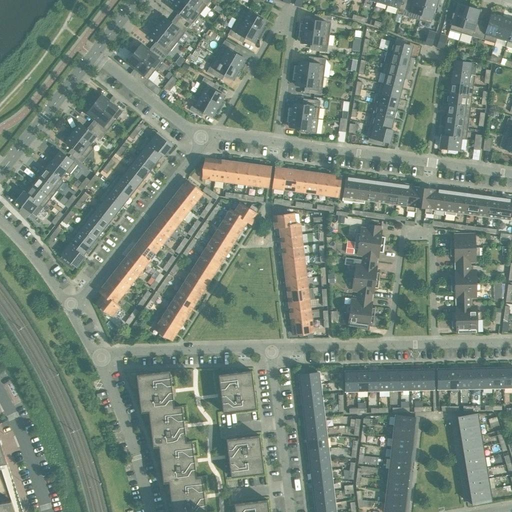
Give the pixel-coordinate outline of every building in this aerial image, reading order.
[(199,14),(180,0),(176,0),(170,7),(181,15),(177,20),(188,28),(199,14)] [(180,0),(199,14),(210,0),(209,0),(180,0)] [(400,0),(388,0),(387,5),(398,8),(396,14),(402,15),(406,2),(400,0)] [(419,21),(425,0),(412,0),(412,4),(406,2),(402,15),(419,21)] [(435,13),(437,8),(435,7),(437,0),(425,0),(419,21),(430,24),(434,13),(435,13)] [(460,33),(468,7),(457,4),(454,13),(453,12),(451,18),(452,19),(449,30),(460,33)] [(477,38),(481,25),(476,23),(479,11),(468,7),(460,33),(477,38)] [(266,22),(257,17),(259,15),(253,12),(252,14),(242,9),(236,19),(262,33),(265,27),(263,26),(266,22)] [(494,43),(502,17),(491,14),(487,26),(481,25),(477,38),(494,43)] [(329,35),(331,17),(317,15),(317,21),(304,19),(303,24),(301,24),(300,31),(329,35)] [(177,42),(188,28),(177,20),(173,24),(163,16),(156,26),(177,42)] [(507,41),(511,24),(511,20),(502,17),(494,43),(495,43),(496,38),(507,41)] [(262,33),(236,19),(227,35),(240,42),(243,36),(254,43),(256,38),(258,39),(262,33)] [(166,56),(177,42),(156,26),(148,35),(159,43),(155,48),(166,56)] [(327,52),(329,35),(300,31),(299,38),(301,38),(301,43),(313,44),(313,51),(327,52)] [(431,46),(435,33),(428,31),(424,44),(431,46)] [(443,50),(447,36),(440,34),(436,48),(443,50)] [(233,53),(237,47),(224,40),(215,56),(241,70),(244,64),(242,63),(245,59),(233,53)] [(413,58),(409,57),(412,47),(389,41),(387,51),(413,59),(413,58)] [(155,70),(166,56),(155,48),(151,52),(141,44),(134,54),(155,70)] [(407,64),(412,65),(413,59),(387,51),(387,52),(392,53),(389,63),(411,69),(406,68),(407,64)] [(155,70),(134,54),(126,63),(136,71),(133,76),(144,85),(155,70)] [(241,70),(215,56),(207,72),(219,79),(222,73),(233,80),(236,75),(237,76),(241,70)] [(323,77),(326,59),(312,57),(311,63),(298,61),(298,66),(296,66),(295,73),(323,77)] [(475,75),(469,74),(471,63),(453,61),(452,72),(475,75)] [(405,74),(409,75),(411,69),(389,63),(384,62),(381,73),(386,74),(404,78),(405,74)] [(450,83),(473,86),(475,75),(452,72),(450,83)] [(321,95),(323,77),(295,73),(294,80),(296,80),(295,85),(308,87),(307,93),(321,95)] [(378,83),(401,89),(404,78),(386,74),(384,84),(379,83),(378,83)] [(169,91),(177,81),(172,77),(164,87),(169,91)] [(213,90),(216,84),(203,78),(195,93),(220,107),(223,101),(221,101),(224,96),(213,90)] [(376,93),(398,99),(401,89),(378,83),(376,93)] [(444,93),(472,97),(473,86),(450,83),(449,93),(444,93)] [(220,107),(195,93),(194,94),(199,97),(195,105),(193,105),(190,110),(197,114),(198,112),(203,115),(204,112),(212,117),(215,112),(216,113),(220,107)] [(373,104),(395,110),(398,99),(376,93),(376,94),(381,95),(378,105),(373,104)] [(447,104),(470,107),(472,97),(444,93),(443,99),(448,100),(447,104)] [(115,121),(126,107),(115,98),(111,103),(101,95),(94,104),(115,121)] [(318,119),(320,101),(306,99),(305,105),(293,104),(292,109),(290,108),(289,115),(318,119)] [(115,121),(94,104),(86,114),(97,122),(93,126),(104,135),(115,121)] [(370,114),(393,120),(395,110),(373,104),(370,114)] [(469,118),(470,107),(447,104),(446,115),(469,118)] [(390,130),(393,120),(370,114),(368,125),(392,131),(390,130)] [(440,125),(467,129),(469,118),(446,115),(441,114),(441,121),(445,121),(444,125),(440,125)] [(298,131),(316,133),(318,119),(289,115),(288,122),(290,122),(289,127),(299,128),(298,131)] [(345,132),(347,119),(340,118),(339,131),(345,132)] [(511,119),(507,118),(502,136),(511,138),(511,119)] [(100,140),(104,135),(93,126),(89,131),(79,123),(72,132),(93,149),(88,145),(95,136),(100,140)] [(137,134),(141,128),(137,125),(133,131),(137,134)] [(389,143),(392,131),(368,125),(365,136),(370,137),(369,141),(379,144),(380,140),(389,143)] [(466,139),(467,129),(440,125),(439,131),(444,132),(443,136),(441,136),(466,139)] [(133,140),(137,134),(133,131),(128,136),(133,140)] [(93,149),(72,132),(64,142),(75,150),(70,155),(82,163),(93,149)] [(171,146),(155,133),(148,143),(144,139),(144,140),(164,155),(171,146)] [(459,150),(461,139),(466,140),(466,139),(441,136),(439,148),(459,150)] [(511,138),(502,136),(499,147),(510,150),(509,153),(511,153),(511,138)] [(489,151),(491,138),(484,138),(483,150),(489,151)] [(164,155),(144,140),(137,148),(156,162),(162,154),(164,155)] [(124,151),(128,145),(124,142),(120,148),(124,151)] [(119,156),(124,151),(120,148),(115,153),(119,156)] [(156,162),(137,148),(141,152),(135,160),(149,171),(156,162)] [(77,165),(59,151),(52,159),(70,174),(77,165)] [(70,174),(52,159),(45,168),(56,176),(63,182),(64,182),(60,179),(66,171),(70,174)] [(110,168),(115,162),(110,159),(106,165),(110,168)] [(214,180),(216,160),(205,159),(204,164),(201,164),(200,172),(203,172),(202,178),(214,180)] [(149,171),(135,160),(128,168),(142,179),(149,171)] [(224,181),(227,161),(216,160),(214,180),(224,181)] [(235,183),(238,163),(227,161),(224,181),(235,183)] [(246,184),(248,164),(238,163),(235,183),(246,184)] [(256,185),(259,166),(248,164),(246,184),(256,185)] [(106,173),(110,168),(106,165),(102,170),(106,173)] [(268,187),(270,167),(259,166),(256,185),(268,187)] [(63,182),(56,176),(45,168),(38,176),(57,191),(63,182)] [(142,179),(128,168),(122,176),(118,173),(117,174),(136,188),(142,179)] [(284,189),(286,169),(275,168),(273,188),(284,189)] [(294,191),(297,171),(286,169),(284,189),(294,191)] [(305,192),(308,172),(297,171),(294,191),(305,192)] [(316,193),(319,174),(308,172),(305,192),(316,193)] [(95,183),(99,177),(95,174),(90,180),(95,183)] [(136,188),(117,174),(111,182),(129,196),(136,188)] [(327,195),(329,175),(319,174),(316,193),(327,195)] [(338,196),(340,177),(329,175),(327,195),(338,196)] [(353,202),(356,177),(345,175),(342,201),(353,202)] [(57,191),(38,176),(32,185),(50,199),(57,191)] [(86,185),(90,180),(86,177),(81,183),(86,186),(86,185)] [(364,204),(367,178),(356,177),(353,202),(364,204)] [(375,202),(378,180),(367,178),(364,204),(364,200),(375,202)] [(90,188),(95,183),(90,180),(86,185),(90,188)] [(385,203),(388,181),(378,180),(375,202),(385,203)] [(202,193),(187,181),(180,189),(195,202),(202,193)] [(396,205),(399,182),(388,181),(385,203),(396,205)] [(129,196),(111,182),(104,191),(122,205),(129,196)] [(406,211),(410,184),(399,182),(396,205),(406,206),(406,211)] [(84,188),(86,186),(81,183),(77,188),(81,192),(84,188)] [(421,208),(423,188),(411,186),(411,184),(410,184),(406,211),(415,213),(416,207),(421,208)] [(50,199),(32,185),(25,193),(24,192),(43,208),(50,199)] [(212,191),(205,187),(202,190),(209,195),(212,191)] [(434,215),(437,188),(436,187),(436,189),(423,188),(421,208),(425,209),(424,214),(434,215)] [(444,215),(448,189),(437,188),(434,215),(435,210),(444,211),(444,215)] [(195,202),(180,189),(173,198),(189,210),(195,202)] [(455,216),(459,190),(448,189),(444,215),(455,216)] [(466,214),(469,192),(459,190),(455,216),(456,216),(456,213),(466,214)] [(122,205),(104,191),(97,199),(116,213),(122,205)] [(216,200),(219,196),(212,191),(209,195),(216,200)] [(43,208),(24,192),(16,201),(23,207),(21,210),(28,216),(30,213),(32,214),(39,205),(43,208)] [(477,216),(480,193),(469,192),(466,214),(477,216)] [(83,202),(88,196),(84,193),(79,199),(83,202)] [(488,217),(491,195),(480,193),(477,216),(488,217)] [(72,203),(77,197),(73,194),(68,200),(72,203)] [(498,218),(501,196),(491,195),(488,217),(498,218)] [(510,220),(511,201),(511,197),(501,196),(498,218),(510,220)] [(189,210),(173,198),(166,206),(182,219),(189,210)] [(79,207),(83,202),(79,199),(75,204),(79,207)] [(116,213),(97,199),(101,202),(95,210),(91,207),(109,222),(116,213)] [(68,208),(72,203),(68,200),(64,205),(68,208)] [(208,211),(213,205),(209,202),(204,209),(208,211)] [(256,213),(259,209),(251,205),(249,209),(240,203),(234,212),(230,209),(230,210),(251,223),(257,214),(256,213)] [(216,214),(220,207),(217,204),(212,211),(216,214)] [(182,219),(166,206),(160,215),(175,227),(182,219)] [(109,222),(91,207),(84,216),(102,230),(109,222)] [(203,218),(208,211),(204,209),(199,216),(203,218)] [(70,219),(74,213),(70,210),(66,216),(70,219)] [(251,223),(230,210),(224,219),(241,230),(246,221),(250,224),(251,223)] [(59,220),(63,214),(59,211),(55,217),(59,220)] [(211,221),(216,214),(212,211),(207,218),(211,221)] [(294,224),(293,213),(273,216),(275,227),(299,224),(299,223),(294,224)] [(175,227),(160,215),(153,223),(168,236),(175,227)] [(66,224),(70,219),(66,216),(62,221),(66,224)] [(102,230),(84,216),(77,224),(95,239),(102,230)] [(55,225),(59,220),(55,217),(50,222),(55,225)] [(241,230),(224,219),(218,228),(235,239),(241,230)] [(196,229),(200,222),(197,220),(192,227),(196,229)] [(203,231),(208,225),(204,222),(200,229),(203,231)] [(168,236),(153,223),(146,232),(162,244),(168,236)] [(95,239),(77,224),(71,233),(89,247),(95,239)] [(281,237),(300,235),(299,224),(275,227),(275,228),(279,227),(281,237)] [(383,226),(381,226),(367,224),(366,230),(360,229),(360,233),(356,232),(355,241),(384,245),(385,237),(381,236),(383,226)] [(57,236),(61,230),(57,227),(53,233),(57,236)] [(191,236),(196,229),(192,227),(187,233),(191,236)] [(235,239),(218,228),(213,237),(229,248),(235,239)] [(198,238),(203,231),(200,229),(195,236),(198,238)] [(162,244),(146,232),(139,240),(155,253),(162,244)] [(52,241),(57,236),(53,233),(48,238),(52,241)] [(89,247),(71,233),(70,233),(75,236),(68,245),(84,257),(82,255),(89,247)] [(475,247),(475,235),(475,233),(453,233),(453,240),(450,240),(450,248),(479,248),(479,247),(475,247)] [(510,242),(511,235),(500,233),(499,240),(510,242)] [(302,246),(300,235),(281,237),(282,248),(302,246)] [(229,248),(213,237),(207,247),(224,257),(229,248)] [(183,247),(188,240),(184,238),(179,244),(183,247)] [(155,253),(139,240),(133,249),(148,261),(155,253)] [(191,249),(196,242),(192,240),(187,247),(191,249)] [(383,253),(384,245),(355,241),(354,248),(357,249),(356,256),(363,256),(362,260),(378,262),(379,252),(383,253)] [(178,254),(183,247),(179,244),(175,251),(178,254)] [(84,257),(68,245),(61,254),(76,266),(84,257)] [(303,256),(302,246),(282,248),(283,259),(303,256)] [(186,256),(191,249),(187,247),(182,253),(186,256)] [(224,257),(207,247),(201,256),(218,266),(224,257)] [(476,262),(476,256),(479,256),(479,248),(450,248),(450,256),(454,256),(454,266),(470,266),(470,263),(476,262)] [(148,261),(133,249),(126,257),(142,270),(148,261)] [(171,265),(176,258),(172,255),(167,262),(171,265)] [(218,266),(201,256),(195,265),(212,275),(218,266)] [(304,267),(303,256),(283,259),(285,269),(304,267)] [(142,270),(126,257),(119,266),(135,278),(142,270)] [(178,267),(183,260),(179,258),(175,264),(178,267)] [(380,273),(376,272),(378,262),(362,260),(362,263),(356,262),(354,277),(379,281),(380,273)] [(166,272),(171,265),(167,262),(162,269),(166,272)] [(174,274),(178,267),(175,264),(170,271),(174,274)] [(212,275),(195,265),(189,274),(206,285),(212,275)] [(135,278),(119,266),(113,274),(128,287),(135,278)] [(476,283),(476,271),(476,269),(470,269),(470,266),(454,266),(454,276),(451,276),(451,284),(480,284),(480,283),(476,283)] [(306,278),(304,267),(285,269),(286,280),(306,278)] [(158,283),(163,276),(159,273),(155,280),(158,283)] [(128,287),(113,274),(106,283),(122,295),(128,287)] [(206,285),(189,274),(184,283),(200,294),(206,285)] [(166,285),(171,278),(167,275),(162,282),(166,285)] [(378,288),(379,281),(354,277),(352,292),(358,292),(357,296),(373,298),(374,288),(378,288)] [(307,289),(306,278),(286,280),(287,291),(307,289)] [(154,289),(158,283),(155,280),(150,287),(154,289)] [(161,292),(166,285),(162,282),(157,289),(161,292)] [(122,295),(106,283),(99,291),(119,307),(119,306),(115,303),(122,295)] [(200,294),(184,283),(178,292),(195,303),(200,294)] [(477,298),(476,292),(480,292),(480,284),(451,284),(451,292),(454,292),(455,302),(471,302),(470,299),(477,298)] [(308,299),(307,289),(287,291),(289,302),(308,299)] [(119,307),(99,291),(99,292),(102,295),(96,303),(101,307),(99,309),(105,314),(107,312),(112,316),(119,307)] [(146,300),(151,294),(147,291),(142,298),(146,300)] [(195,303),(178,292),(172,301),(189,312),(195,303)] [(154,303),(158,296),(155,293),(150,300),(154,303)] [(374,316),(375,308),(372,308),(373,298),(357,296),(357,299),(351,298),(350,305),(346,304),(345,312),(374,316)] [(141,307),(146,300),(142,298),(137,305),(141,307)] [(310,310),(308,299),(289,302),(290,312),(310,310)] [(149,309),(154,303),(150,300),(145,307),(149,309)] [(189,312),(172,301),(166,311),(183,321),(189,312)] [(477,312),(477,307),(477,305),(471,305),(471,302),(455,302),(455,312),(451,312),(452,320),(481,320),(480,312),(477,312)] [(134,318),(138,311),(135,309),(130,315),(134,318)] [(311,321),(310,310),(290,312),(291,323),(311,321)] [(183,321),(166,311),(161,320),(177,330),(183,321)] [(373,324),(374,316),(345,312),(345,313),(349,313),(347,327),(369,330),(370,323),(373,324)] [(499,324),(501,313),(494,312),(492,323),(499,324)] [(129,325),(134,318),(130,315),(125,322),(129,325)] [(135,329),(140,322),(136,320),(131,327),(135,329)] [(177,330),(161,320),(155,329),(160,332),(158,335),(165,339),(166,337),(171,340),(177,330)] [(477,332),(477,320),(481,320),(452,320),(452,328),(455,328),(456,335),(477,334),(477,332)] [(312,332),(311,321),(291,323),(293,334),(298,334),(299,336),(307,335),(306,333),(312,332)] [(511,387),(511,367),(503,368),(503,388),(511,387)] [(482,388),(481,368),(470,369),(471,388),(482,388)] [(492,388),(492,368),(481,368),(482,388),(492,388)] [(503,388),(503,368),(492,368),(492,388),(503,388)] [(449,389),(449,369),(437,369),(438,389),(449,389)] [(460,389),(459,369),(449,369),(449,389),(460,389)] [(471,388),(470,369),(459,369),(460,389),(471,388)] [(400,390),(399,370),(389,371),(389,390),(400,390)] [(411,390),(410,370),(399,370),(400,390),(411,390)] [(422,390),(421,370),(410,370),(411,390),(422,390)] [(433,389),(432,370),(421,370),(422,390),(433,389)] [(174,407),(172,390),(169,371),(136,375),(141,412),(182,407),(181,406),(174,407)] [(256,408),(253,387),(251,371),(218,375),(221,395),(223,412),(256,408)] [(357,391),(356,371),(345,372),(345,391),(357,391)] [(368,391),(367,371),(356,371),(357,391),(368,391)] [(378,391),(378,371),(367,371),(368,391),(378,391)] [(389,390),(389,371),(378,371),(378,391),(389,390)] [(320,384),(318,373),(299,375),(300,386),(320,384)] [(321,395),(320,384),(300,386),(301,397),(321,395)] [(322,405),(321,395),(301,397),(303,408),(322,405)] [(324,416),(322,405),(303,408),(304,418),(324,416)] [(186,442),(184,424),(182,407),(141,412),(141,413),(148,412),(153,447),(192,442),(192,441),(186,442)] [(478,425),(477,414),(457,417),(459,428),(478,425)] [(414,429),(415,418),(395,415),(394,427),(414,429)] [(325,427),(324,416),(304,418),(305,429),(325,427)] [(480,436),(478,425),(459,428),(461,439),(480,436)] [(326,437),(325,427),(305,429),(307,440),(326,437)] [(412,440),(414,429),(394,427),(393,437),(412,440)] [(264,473),(262,457),(259,435),(226,439),(228,458),(231,477),(264,473)] [(482,446),(480,436),(461,439),(462,450),(482,446)] [(328,448),(326,437),(307,440),(308,451),(328,448)] [(411,450),(412,440),(393,437),(392,448),(411,450)] [(0,511),(14,511),(11,500),(0,502),(0,463),(7,462),(0,440),(0,511)] [(196,477),(194,459),(192,442),(153,447),(158,447),(163,482),(201,477),(201,476),(196,477)] [(484,457),(482,446),(462,450),(464,460),(484,457)] [(329,459),(328,448),(308,451),(309,462),(329,459)] [(410,461),(411,450),(392,448),(390,459),(410,461)] [(485,468),(484,457),(464,460),(466,471),(485,468)] [(330,470),(329,459),(309,462),(311,472),(330,470)] [(409,472),(410,461),(390,459),(389,469),(409,472)] [(487,478),(485,468),(466,471),(468,482),(487,478)] [(407,482),(409,472),(389,469),(388,480),(407,482)] [(332,481),(330,470),(311,472),(312,483),(332,481)] [(208,511),(205,511),(204,498),(201,477),(163,482),(163,483),(168,482),(171,511),(208,511),(209,511),(208,511)] [(489,489),(487,478),(468,482),(469,492),(489,489)] [(406,493),(407,482),(388,480),(387,491),(406,493)] [(333,491),(332,481),(312,483),(313,494),(333,491)] [(491,500),(489,489),(469,492),(471,503),(491,500)] [(334,502),(333,491),(313,494),(315,504),(334,502)] [(405,504),(406,493),(387,491),(385,502),(405,504)] [(268,511),(267,500),(234,504),(234,511),(268,511)] [(335,511),(334,502),(315,504),(315,511),(335,511)] [(403,511),(405,504),(385,502),(384,511),(403,511)]
